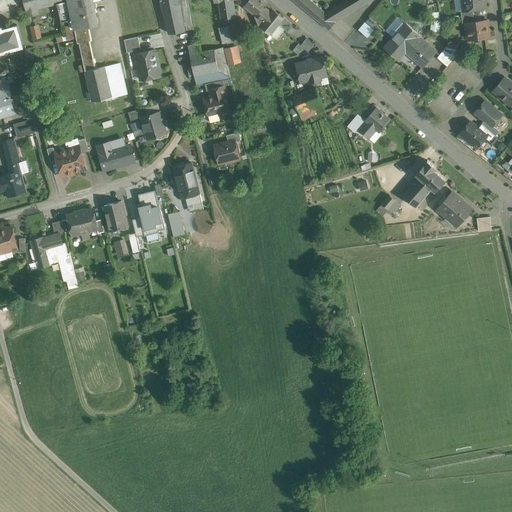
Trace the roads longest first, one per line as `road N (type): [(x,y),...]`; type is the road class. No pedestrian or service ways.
road 1 (residential): [(156,0),(186,97),(177,140),(124,181),(0,217)]
road 2 (track): [(0,326),(29,434),(115,511)]
road 3 (residential): [(438,137),(280,0)]
road 4 (residential): [(495,0),(502,58),(438,137)]
